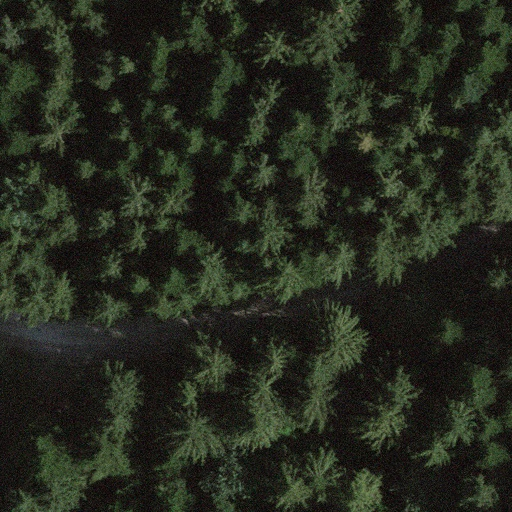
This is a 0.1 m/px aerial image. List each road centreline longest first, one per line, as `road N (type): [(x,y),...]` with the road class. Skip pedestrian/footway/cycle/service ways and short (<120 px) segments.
road 1 (track): [(511,248),(208,337),(78,339),(0,322)]
road 2 (track): [(108,511),(78,339)]
